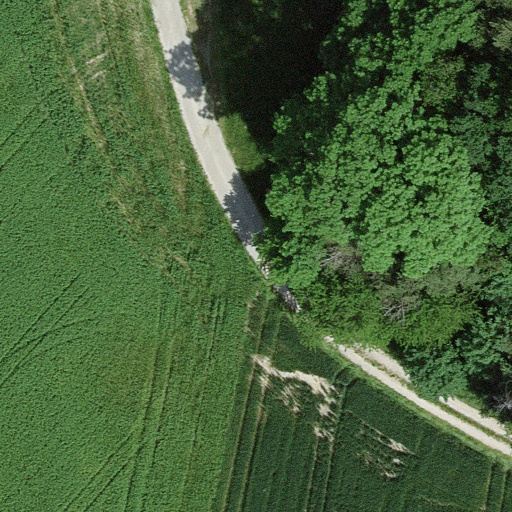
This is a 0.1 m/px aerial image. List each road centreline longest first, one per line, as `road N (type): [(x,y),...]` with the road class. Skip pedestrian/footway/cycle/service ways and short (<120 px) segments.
road 1 (residential): [(165,0),(233,198),(287,284)]
road 2 (track): [(511,440),(370,360),(287,284)]
